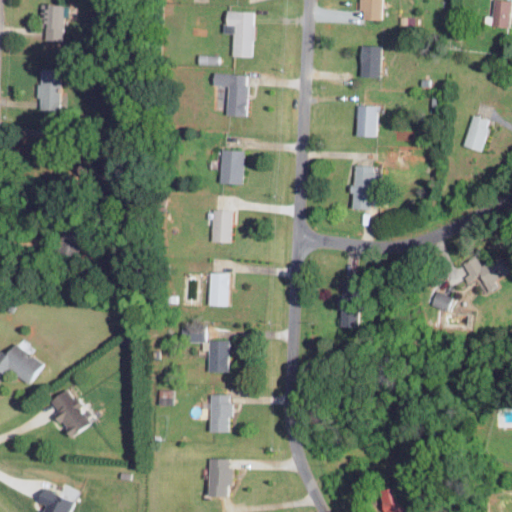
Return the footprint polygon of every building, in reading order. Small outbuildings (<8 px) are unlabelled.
[(379,19),(380,0),(357,0),(357,10),(361,10),(361,18),(379,19)] [(491,0),(490,25),(507,26),(507,0),(491,0)] [(40,37),(60,38),(61,4),(41,3),(40,37)] [(230,55),(249,56),(250,10),(222,10),(222,31),(230,31),(230,55)] [(357,75),(378,76),(379,45),(358,44),(357,75)] [(242,115),(246,74),(212,71),(211,84),(226,85),(224,114),(242,115)] [(37,80),(35,108),(56,109),(57,81),(37,80)] [(374,135),(375,104),(354,104),(354,135),(374,135)] [(479,149),(488,119),(472,113),(462,144),(479,149)] [(240,182),(240,149),(218,148),(218,182),(240,182)] [(349,207),(369,208),(371,164),(351,163),(349,207)] [(210,241),(228,241),(229,209),(211,209),(210,241)] [(462,264),(469,281),(478,276),(485,290),(500,284),(487,253),(462,264)] [(206,304),(225,304),(225,272),(207,272),(206,304)] [(444,309),(450,296),(436,289),(429,302),(444,309)] [(225,370),(225,353),(230,353),(230,339),(208,338),(208,370),(225,370)] [(41,362),(10,342),(0,357),(0,363),(29,382),(41,362)] [(86,424),(79,407),(77,408),(68,388),(48,396),(56,414),(55,414),(64,434),(86,424)] [(226,431),(226,416),(229,416),(229,393),(209,393),(208,431),(226,431)] [(226,458),(207,457),(206,496),(224,496),(225,485),(229,485),(230,465),(226,465),(226,458)] [(44,504),(40,511),(65,511),(70,501),(39,487),(33,499),(44,504)]
